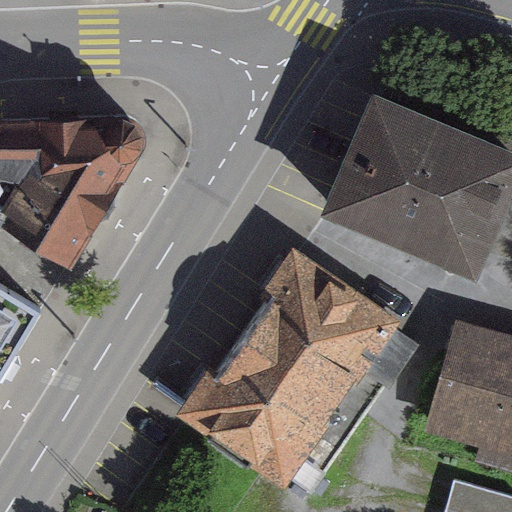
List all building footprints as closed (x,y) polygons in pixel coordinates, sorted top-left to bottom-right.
[(511,247),(511,140),(400,89),(344,210),(497,280),(511,247)] [(161,131),(153,121),(139,116),(18,122),(0,205),(0,210),(91,264),(161,146),(161,131)] [(434,336),(310,251),(203,406),(327,491),(434,336)] [(0,379),(40,313),(0,289),(0,379)] [(511,331),(469,320),(439,429),(511,448),(511,331)] [(511,511),(511,496),(465,481),(453,511),(511,511)]
